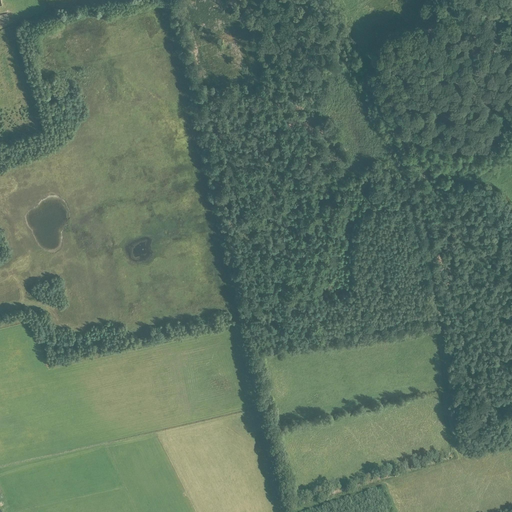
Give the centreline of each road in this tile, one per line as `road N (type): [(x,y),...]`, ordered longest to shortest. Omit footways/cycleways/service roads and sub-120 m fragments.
road 1 (track): [(456,11),(420,29),(411,71),(460,460)]
road 2 (track): [(423,194),(397,207),(364,203),(288,166),(228,150)]
